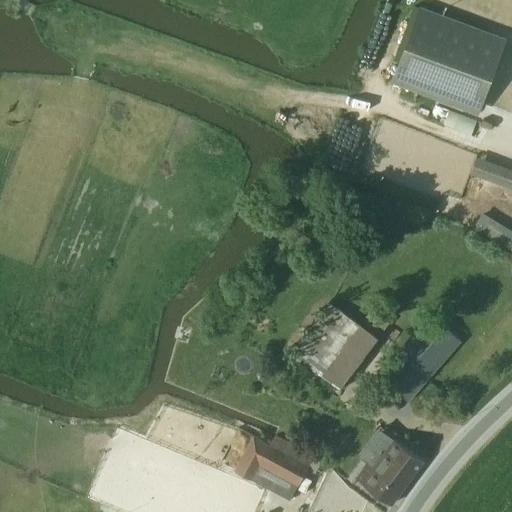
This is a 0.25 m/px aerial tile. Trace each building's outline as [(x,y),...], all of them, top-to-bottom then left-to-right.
[(392,84),(480,116),(508,39),(420,6),(392,84)] [(434,106),(430,120),(450,127),(454,113),(434,106)] [(453,115),(451,131),(479,136),(481,120),(453,115)] [(481,182),(511,190),(511,167),(479,159),(467,202),(475,204),(481,182)] [(379,229),(385,212),(356,202),(350,218),(379,229)] [(493,236),(511,247),(511,207),(510,206),(493,236)] [(342,388),(390,323),(371,309),(359,326),(331,304),(292,355),(342,388)] [(428,317),(378,377),(410,403),(428,382),(460,343),(428,317)] [(260,465),(298,485),(309,465),(254,435),(235,471),(252,480),(260,465)] [(394,439),(375,464),(372,468),(367,464),(356,479),(392,505),(424,461),(394,439)] [(386,511),(324,484),(311,511),(386,511)]
